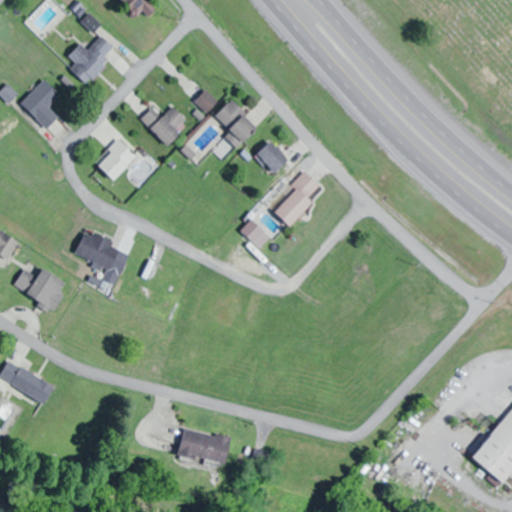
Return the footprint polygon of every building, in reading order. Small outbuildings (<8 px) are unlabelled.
[(152,0),(123,0),(139,16),(144,11),(150,18),(161,8),(152,0)] [(83,44),(71,57),(78,64),(72,70),(89,87),(112,63),(107,57),(116,48),(104,37),(90,51),(83,44)] [(23,104),(50,130),(60,119),(50,109),(62,97),(46,81),(23,104)] [(261,128),(234,101),(219,117),(234,133),(229,138),(240,149),(261,128)] [(183,135),(179,130),(188,122),(176,108),(164,118),(156,109),(144,120),(169,148),(183,135)] [(100,167),(119,181),(138,155),(119,141),(100,167)] [(279,174),(292,161),(273,142),(260,155),(279,174)] [(316,203),(311,199),(322,187),(309,175),(275,212),(293,228),(316,203)] [(256,244),(266,232),(253,221),(243,233),(256,244)] [(20,242),(0,229),(0,254),(9,260),(20,242)] [(114,270),(122,245),(85,233),(77,257),(114,270)] [(70,287),(45,268),(37,279),(26,271),(15,285),(51,312),(70,287)] [(21,368),(27,357),(7,347),(0,360),(0,388),(8,393),(12,385),(37,398),(46,381),(21,368)] [(511,473),(511,411),(473,459),(503,484),(511,473)] [(228,465),(232,437),(184,430),(179,457),(228,465)]
